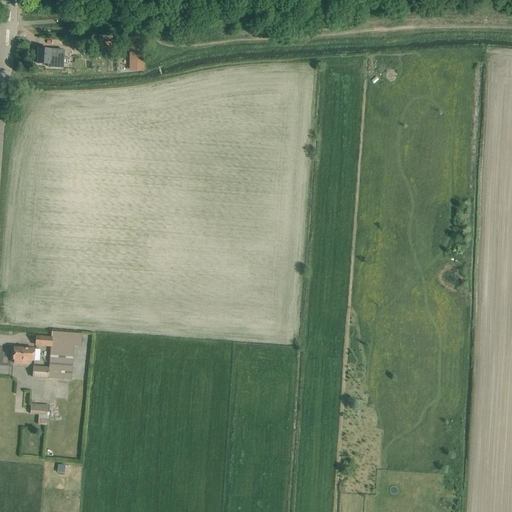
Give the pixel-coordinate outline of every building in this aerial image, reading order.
[(144,69),(144,45),(129,45),(129,69),(144,69)] [(37,63),(37,64),(48,64),(47,67),(54,67),(54,66),(62,67),(63,59),(64,50),(38,49),(38,50),(38,63),(37,63)] [(110,61),(86,63),(87,75),(111,73),(110,61)] [(81,347),(81,334),(51,332),(51,338),(36,337),(35,345),(50,346),(49,368),(33,367),(33,377),(71,380),(74,347),(81,347)] [(33,349),(23,348),(13,347),(13,359),(15,360),(14,364),(28,365),(28,361),(32,361),(33,349)] [(65,396),(63,426),(74,426),(77,397),(65,396)] [(45,405),(41,405),(31,404),(30,414),(45,415),(45,405)]
